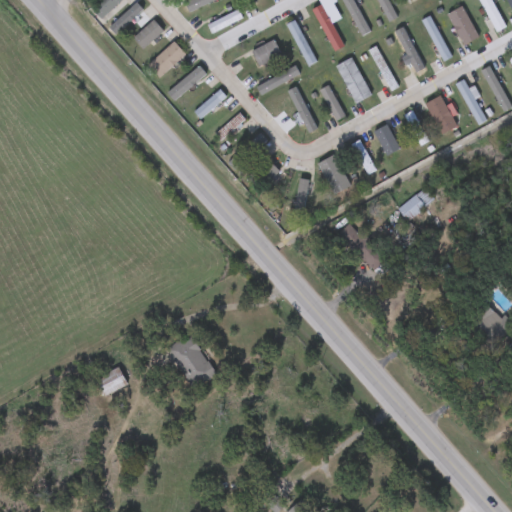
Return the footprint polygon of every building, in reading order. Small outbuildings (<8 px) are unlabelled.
[(120,0),(100,20),(89,9),(98,0),(120,0)] [(218,0),(220,2),(193,16),(185,1),(186,0),(218,0)] [(341,0),(351,0),(365,28),(358,32),(341,0)] [(375,0),(387,0),(397,18),(389,23),(375,0)] [(479,0),(490,0),(502,29),(493,33),(479,0)] [(112,26),(136,3),(142,9),(118,32),(112,26)] [(311,10),(319,5),(342,46),(333,51),(311,10)] [(447,15),(462,8),(477,38),(462,46),(447,15)] [(207,26),(237,10),(241,19),(211,34),(207,26)] [(451,58),(443,62),(421,21),(428,17),(451,58)] [(132,40),(152,21),(162,32),(143,51),(132,40)] [(316,62),(308,67),(284,26),(293,22),(316,62)] [(416,77),(394,34),(403,30),(424,73),(416,77)] [(262,46),(272,40),(281,55),(259,67),(249,50),(261,44),(262,46)] [(147,66),(173,43),(184,55),(158,79),(147,66)] [(368,51),(376,47),(397,89),(389,93),(368,51)] [(335,67),(350,59),(371,96),(355,104),(335,67)] [(254,88),(295,67),(300,75),(258,96),(254,88)] [(511,102),(499,111),(477,76),(491,67),(511,100),(511,102)] [(204,75),(180,96),(175,90),(198,69),(204,75)] [(318,84),(326,80),(343,118),(335,122),(318,84)] [(486,121),(478,126),(454,86),(463,81),(486,121)] [(194,114),(218,90),(224,97),(200,120),(194,114)] [(287,96),(296,91),(316,133),(308,137),(287,96)] [(441,135),(424,105),(439,97),(456,127),(441,135)] [(426,144),(418,147),(404,114),(413,111),(426,144)] [(214,136),(238,114),(244,121),(220,143),(214,136)] [(372,133),(386,126),(399,150),(386,157),(372,133)] [(228,164),(257,136),(264,143),(235,171),(228,164)] [(350,145),(358,141),(375,172),(367,176),(350,145)] [(321,164),(335,158),(345,184),(331,189),(321,164)] [(278,172),(261,189),(249,177),(265,160),(278,172)] [(308,181),(302,215),(292,213),(298,179),(308,181)] [(407,222),(397,210),(423,189),(433,201),(407,222)] [(363,253),(374,248),(380,262),(368,267),(363,253)] [(511,328),(496,344),(469,316),(484,301),(511,328)] [(215,373),(194,389),(166,352),(188,336),(215,373)] [(95,379),(118,368),(127,385),(104,397),(95,379)]
